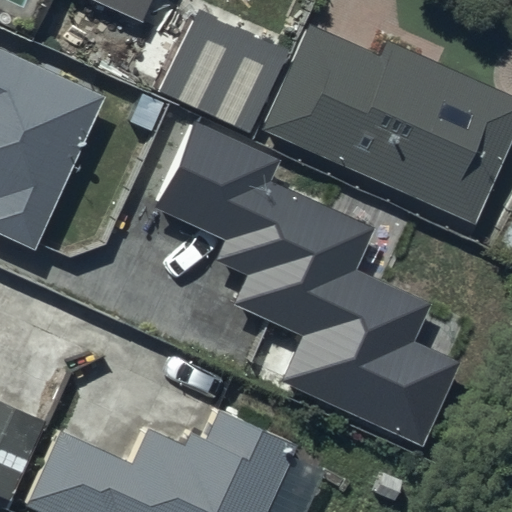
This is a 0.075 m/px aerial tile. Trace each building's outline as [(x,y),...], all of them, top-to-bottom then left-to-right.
[(103,0),(133,13),(139,0),(103,0)] [(377,44),(304,12),(256,118),(466,213),(511,111),(511,85),(385,28),(377,44)] [(99,80),(0,34),(0,223),(51,247),(77,191),(54,180),(99,80)] [(172,98),(151,143),(203,167),(224,122),(172,98)] [(148,217),(95,193),(69,245),(121,271),(148,217)] [(268,290),(183,250),(153,321),(239,357),(268,290)] [(0,387),(0,485),(3,487),(40,406),(0,387)] [(54,417),(19,493),(60,511),(115,511),(116,510),(120,511),(258,511),(255,510),(291,431),(213,394),(199,424),(185,417),(178,431),(142,415),(126,450),(54,417)]
